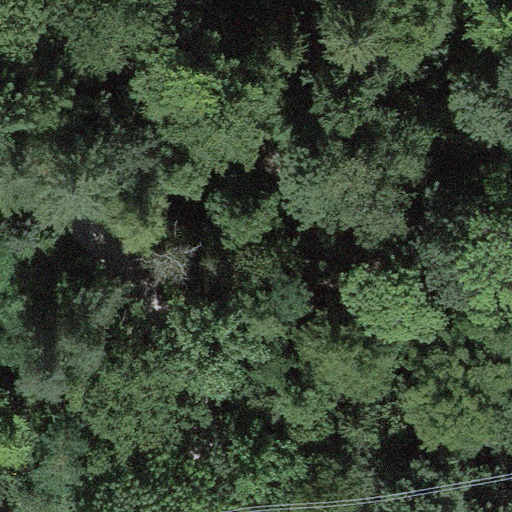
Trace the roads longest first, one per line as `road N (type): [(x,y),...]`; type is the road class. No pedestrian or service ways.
road 1 (track): [(0,59),(131,122),(196,199),(312,256),(511,299)]
road 2 (track): [(0,174),(132,263),(223,469),(221,511)]
